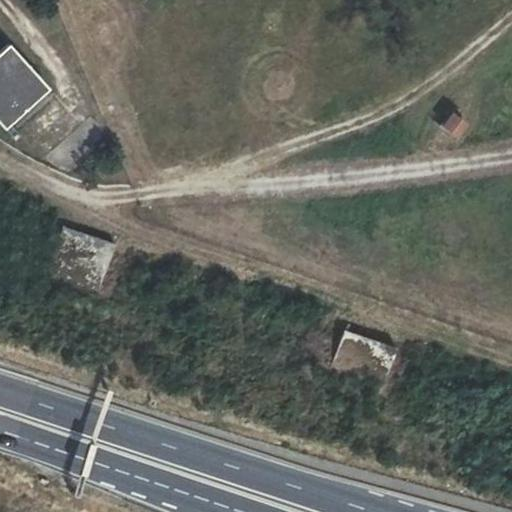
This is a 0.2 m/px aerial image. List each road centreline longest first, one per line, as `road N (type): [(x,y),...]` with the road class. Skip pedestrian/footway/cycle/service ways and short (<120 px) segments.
road 1 (track): [(0,0),(91,119),(204,174),(346,131),(421,95),(511,23)]
road 2 (track): [(511,155),(278,184),(204,174),(134,197),(91,199),(0,160)]
road 3 (trunk): [(370,511),(0,390)]
road 4 (trunk): [(0,429),(240,511)]
